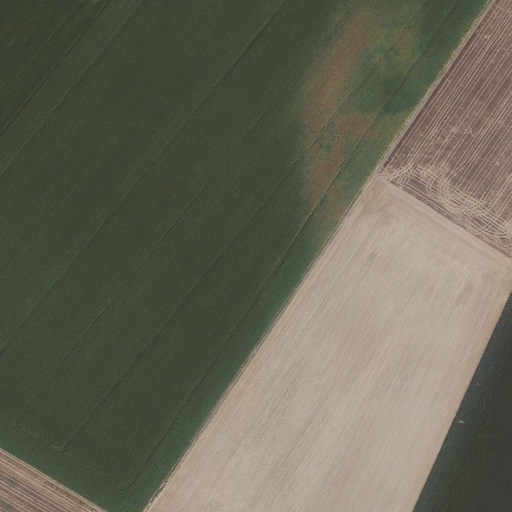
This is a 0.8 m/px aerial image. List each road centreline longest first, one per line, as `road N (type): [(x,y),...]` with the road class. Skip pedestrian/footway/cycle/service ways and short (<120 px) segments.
road 1 (track): [(497,0),(147,511)]
road 2 (track): [(104,511),(0,449)]
